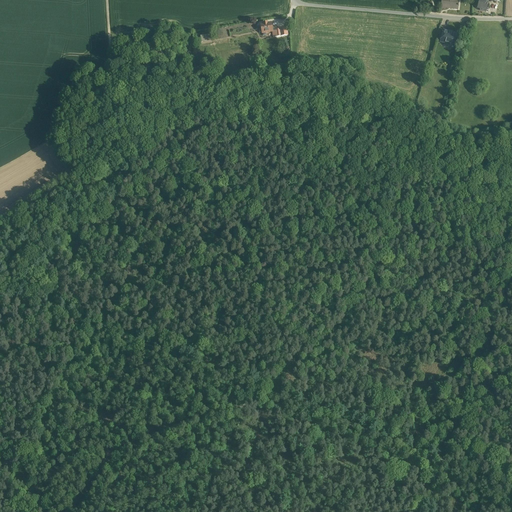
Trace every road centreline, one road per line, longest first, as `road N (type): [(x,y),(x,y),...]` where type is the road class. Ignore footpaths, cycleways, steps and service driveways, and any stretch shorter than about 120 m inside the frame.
road 1 (track): [(440,467),(4,294)]
road 2 (track): [(115,175),(183,122),(250,98),(307,90),(368,93),(459,142),(511,145)]
road 3 (residential): [(511,22),(288,0)]
road 4 (track): [(106,0),(115,175)]
road 5 (track): [(4,294),(115,175)]
